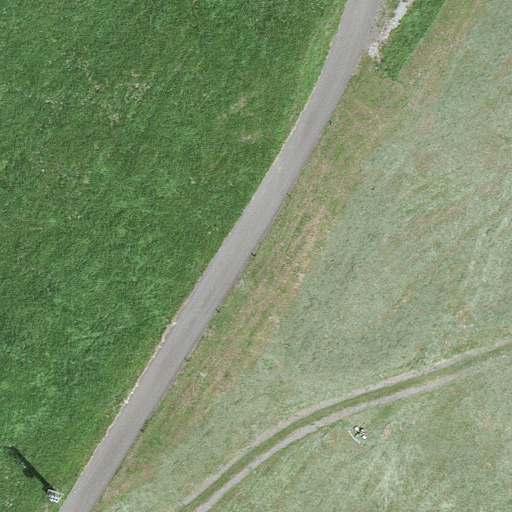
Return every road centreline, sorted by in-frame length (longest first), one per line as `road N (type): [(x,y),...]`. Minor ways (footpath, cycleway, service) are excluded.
road 1 (track): [(364,0),(342,67),(77,511)]
road 2 (track): [(192,511),(319,404),(511,343)]
